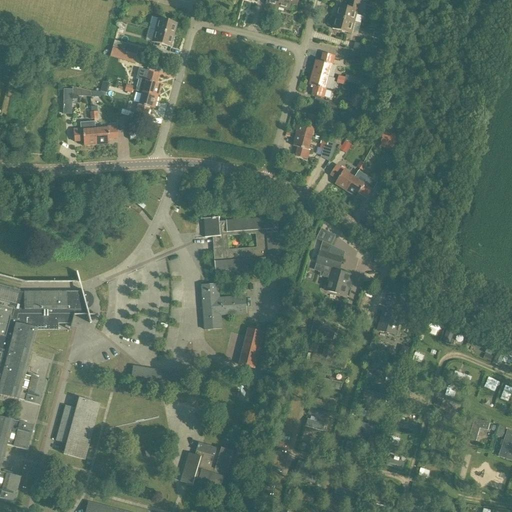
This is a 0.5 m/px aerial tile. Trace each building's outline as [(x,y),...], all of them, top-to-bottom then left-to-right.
[(280,0),(278,7),(290,10),(292,5),(298,6),(299,0),(280,0)] [(356,22),(361,1),(356,0),(350,0),(349,8),(339,5),(336,17),(356,22)] [(352,34),(356,22),(336,17),(333,29),(352,34)] [(174,35),(177,24),(157,19),(154,30),(174,35)] [(115,21),(114,28),(120,30),(122,23),(115,21)] [(171,47),(174,35),(154,30),(151,42),(171,47)] [(337,43),(338,37),(328,35),(327,41),(337,43)] [(114,41),(113,47),(114,47),(124,50),(126,44),(114,41)] [(353,51),(377,58),(376,59),(386,62),(388,52),(379,49),(367,46),(356,43),(353,51)] [(113,47),(110,56),(126,60),(128,51),(124,50),(114,47),(113,47)] [(376,59),(377,58),(353,51),(350,60),(374,66),(376,59)] [(333,66),(336,56),(323,53),(321,62),(316,61),(313,73),(329,77),(332,65),(333,66)] [(138,81),(136,91),(141,93),(157,97),(160,84),(156,83),(158,75),(139,70),(136,80),(138,81)] [(325,98),(327,89),(326,89),(329,77),(313,73),(310,85),(315,86),(312,95),(325,98)] [(371,82),(346,75),(345,77),(339,76),(338,80),(369,88),(371,82)] [(0,83),(6,85),(8,78),(0,76),(0,77),(0,83)] [(367,95),(369,88),(338,80),(337,83),(344,85),(343,89),(367,95)] [(76,88),(75,97),(91,97),(91,91),(76,88)] [(64,90),(63,114),(71,114),(72,97),(72,90),(70,90),(64,90)] [(137,104),(134,113),(147,116),(149,108),(154,109),(157,97),(141,93),(138,105),(137,104)] [(338,111),(339,104),(328,101),(327,108),(338,111)] [(129,117),(131,111),(121,108),(119,114),(126,116),(129,117)] [(333,111),(322,109),(320,115),(332,118),(332,116),(339,117),(343,118),(344,114),(340,113),(334,111),(333,111)] [(317,127),(319,117),(308,114),(305,123),(300,122),(297,134),(313,138),(316,127),(317,127)] [(120,130),(128,129),(126,116),(118,117),(120,130)] [(81,129),(73,130),(74,142),(83,141),(84,146),(97,145),(95,129),(95,122),(81,123),(81,129)] [(107,128),(95,129),(97,145),(109,144),(109,139),(118,138),(116,126),(107,127),(107,128)] [(384,130),(381,141),(394,144),(397,133),(384,130)] [(309,159),(311,150),(310,150),(313,138),(297,134),(293,146),(298,148),(296,156),(309,159)] [(345,140),(331,136),(330,138),(323,136),(321,141),(337,145),(337,144),(341,145),(340,146),(342,146),(343,146),(345,140)] [(330,162),(334,155),(337,145),(321,141),(320,144),(325,145),(322,157),(330,162)] [(346,153),(352,145),(346,141),(343,146),(342,146),(340,150),(346,153)] [(347,191),(355,177),(344,170),(345,170),(338,165),(331,175),(339,180),(336,184),(347,191)] [(365,184),(355,177),(347,191),(357,198),(360,193),(368,198),(374,188),(366,183),(365,184)] [(124,207),(127,197),(128,193),(122,192),(119,205),(124,207)] [(226,221),(227,223),(220,223),(220,217),(207,218),(204,219),(205,238),(213,237),(214,244),(214,251),(215,262),(216,274),(266,271),(266,269),(269,269),(281,269),(278,232),(274,232),(274,230),(278,230),(277,218),(226,221)] [(317,265),(316,268),(332,272),(332,270),(335,271),(341,249),(324,240),(320,252),(317,265)] [(378,257),(368,257),(367,271),(377,272),(378,257)] [(332,272),(327,292),(344,296),(350,275),(341,272),(335,271),(332,270),(332,272)] [(24,293),(19,292),(19,291),(0,285),(0,498),(13,502),(20,478),(0,472),(0,468),(2,459),(6,446),(27,451),(33,427),(0,417),(0,395),(39,406),(45,382),(24,376),(37,330),(57,330),(57,320),(64,320),(64,324),(73,325),(76,316),(88,315),(87,308),(89,307),(91,305),(92,302),(92,299),(91,296),(89,294),(86,293),(86,292),(24,292),(24,293)] [(220,298),(219,285),(202,286),(205,330),(222,329),(221,316),(247,314),(246,296),(220,298)] [(395,308),(397,295),(386,294),(385,306),(395,308)] [(412,299),(407,316),(416,319),(421,301),(412,299)] [(341,304),(339,312),(353,316),(355,307),(341,304)] [(384,310),(378,331),(396,336),(402,315),(384,310)] [(314,318),(310,335),(333,341),(335,333),(320,329),(322,320),(314,318)] [(450,322),(443,342),(450,345),(455,333),(462,335),(465,328),(450,322)] [(428,335),(434,331),(430,324),(424,327),(428,335)] [(265,369),(271,347),(262,345),(265,333),(248,329),(239,365),(255,369),(256,367),(265,369)] [(387,351),(391,338),(380,334),(375,347),(387,351)] [(308,342),(306,351),(315,353),(317,344),(308,342)] [(313,354),(311,362),(344,370),(346,362),(331,358),(333,348),(325,346),(322,356),(313,354)] [(402,346),(399,358),(407,360),(410,348),(402,346)] [(500,365),(504,354),(496,351),(492,362),(500,365)] [(370,358),(367,365),(375,368),(378,360),(370,358)] [(172,392),(175,374),(133,367),(130,385),(172,392)] [(482,375),(477,392),(483,394),(488,377),(482,375)] [(499,381),(496,391),(506,395),(509,385),(499,381)] [(447,397),(449,384),(438,382),(436,396),(447,397)] [(84,460),(99,404),(78,398),(76,409),(65,406),(55,441),(66,444),(63,455),(84,460)] [(322,408),(330,409),(331,400),(318,398),(317,404),(323,405),(322,408)] [(373,414),(371,420),(378,422),(380,415),(373,414)] [(475,419),(469,440),(476,442),(480,429),(488,431),(490,423),(475,419)] [(500,425),(496,436),(502,438),(506,427),(500,425)] [(511,432),(507,431),(498,457),(511,461),(511,432)] [(220,452),(216,451),(217,448),(198,443),(195,455),(189,453),(180,482),(193,486),(195,478),(199,479),(198,483),(220,489),(224,477),(220,475),(221,471),(228,474),(234,452),(222,448),(220,452)] [(299,460),(293,477),(314,485),(317,476),(303,471),(305,466),(303,466),(304,462),(299,460)] [(336,493),(344,496),(346,489),(337,487),(336,493)] [(290,488),(288,495),(294,497),(296,490),(290,488)] [(125,511),(88,502),(85,511),(125,511)]
